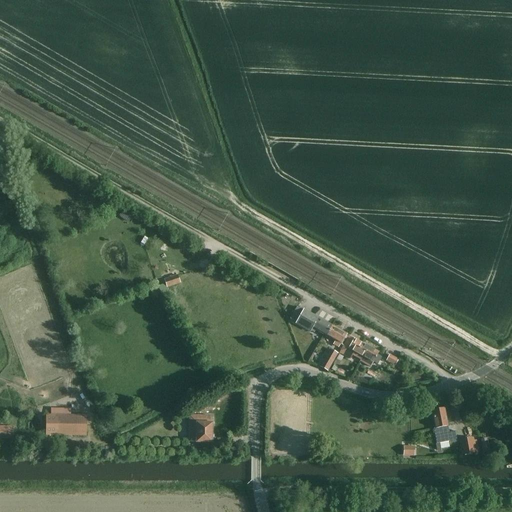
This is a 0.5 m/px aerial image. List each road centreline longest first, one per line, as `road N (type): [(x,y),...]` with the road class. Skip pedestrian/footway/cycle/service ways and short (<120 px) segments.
road 1 (track): [(0,122),(308,297)]
road 2 (residential): [(254,455),(256,393),(266,378),(313,373),(385,396),(449,384)]
road 3 (track): [(254,492),(511,488)]
road 4 (residential): [(449,384),(441,372),(308,297)]
